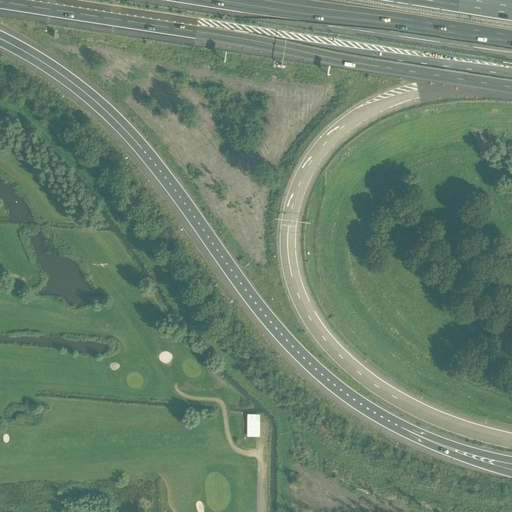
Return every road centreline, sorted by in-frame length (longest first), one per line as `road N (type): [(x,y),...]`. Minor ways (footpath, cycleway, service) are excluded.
road 1 (motorway): [(0,39),(84,91),(142,148),(260,310),(328,381),(449,449),(511,465)]
road 2 (motorway): [(511,441),(402,402),(337,355),(297,295),(287,251),(300,184),(341,130),(402,98),(511,86)]
road 3 (motorway): [(9,0),(511,74)]
road 4 (motorway): [(240,0),(511,41)]
